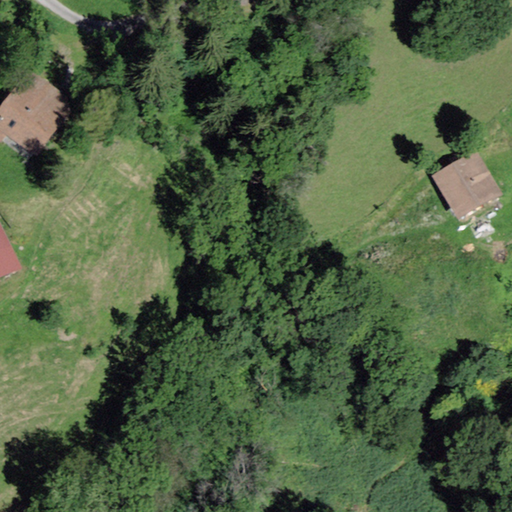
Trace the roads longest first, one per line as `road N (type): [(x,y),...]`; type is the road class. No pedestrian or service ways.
road 1 (track): [(327,0),(298,87),(245,197),(234,326),(174,410),(69,511)]
road 2 (track): [(430,224),(353,249),(280,302),(264,280),(243,211)]
road 3 (track): [(45,0),(81,23),(119,27),(251,0)]
